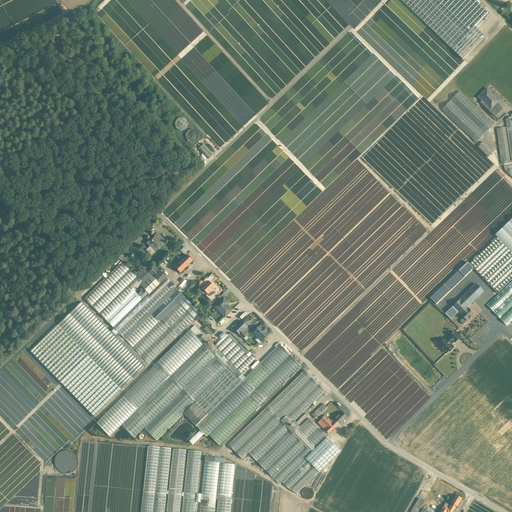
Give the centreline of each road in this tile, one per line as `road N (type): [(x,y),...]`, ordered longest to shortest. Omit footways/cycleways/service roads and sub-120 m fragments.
road 1 (unclassified): [(158,212),(387,444),(504,511)]
road 2 (track): [(348,28),(158,212)]
road 3 (track): [(0,365),(158,212)]
